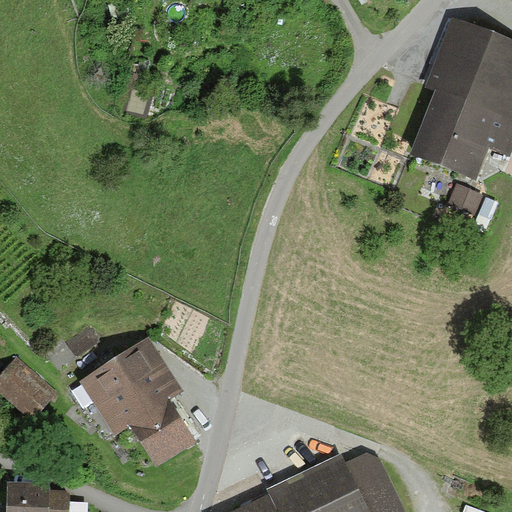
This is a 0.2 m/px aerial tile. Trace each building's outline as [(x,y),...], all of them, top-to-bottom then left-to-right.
[(511,41),(486,32),(486,33),(479,30),(480,28),(453,18),(429,85),(439,88),(426,121),(412,160),(475,183),(488,148),(511,156),(511,152),(511,41)] [(485,197),(456,186),(448,206),(477,218),(485,197)] [(90,328),(68,344),(77,356),(99,340),(90,328)] [(130,429),(158,472),(199,446),(180,416),(171,402),(186,393),(153,341),(80,388),(114,439),(130,429)] [(18,360),(0,380),(0,394),(34,423),(59,394),(18,360)] [(408,511),(378,449),(347,464),(343,456),(268,493),(271,499),(243,511),(408,511)] [(70,511),(71,492),(50,492),(50,484),(9,484),(9,511),(70,511)]
